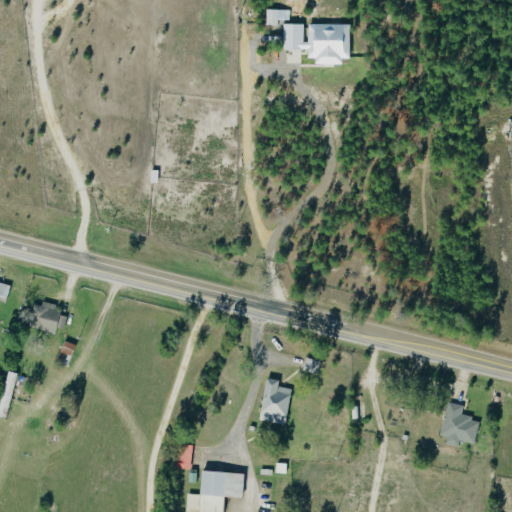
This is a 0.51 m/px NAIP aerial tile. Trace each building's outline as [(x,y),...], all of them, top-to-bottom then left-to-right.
[(0,304),(3,306),(9,292),(0,287),(0,304)] [(38,305),(26,325),(53,341),(65,321),(38,305)] [(66,369),(74,350),(63,345),(54,364),(66,369)] [(301,374),(315,377),(318,365),(304,362),(301,374)] [(277,384),(264,382),(258,424),(284,428),(289,392),(276,390),(277,384)] [(375,410),(403,428),(412,414),(385,396),(375,410)] [(60,407),(51,405),(43,432),(52,435),(60,407)] [(461,409),(445,406),(437,442),(455,446),(455,444),(472,447),(477,424),(459,419),(461,409)] [(362,410),(348,411),(348,423),(363,423),(362,410)] [(197,498),(186,498),(184,511),(221,511),(222,500),(241,501),(242,477),(199,475),(197,498)]
